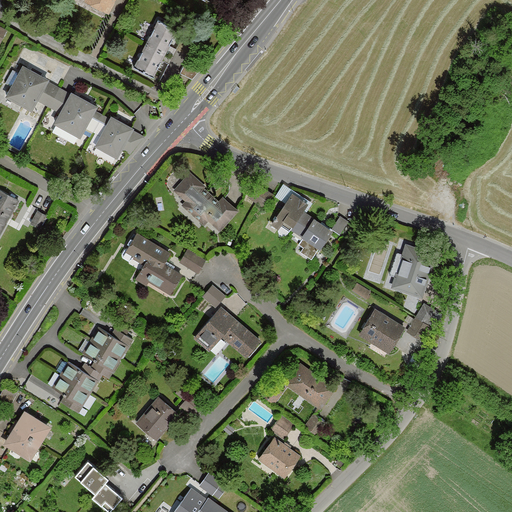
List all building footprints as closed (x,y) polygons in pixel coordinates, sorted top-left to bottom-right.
[(114,0),(83,0),(82,3),(107,15),(114,0)] [(176,30),(155,19),(131,67),(152,78),(176,30)] [(205,66),(189,58),(181,73),(194,79),(205,66)] [(129,155),(143,137),(131,130),(132,128),(109,115),(107,118),(93,110),(95,106),(69,91),(67,94),(46,82),(47,80),(20,65),(2,97),(29,112),(35,100),(57,113),(51,124),(78,138),(84,128),(97,135),(91,145),(115,158),(120,150),(129,155)] [(218,201),(187,172),(172,189),(185,202),(181,206),(203,226),(207,221),(219,232),(238,211),(222,196),(218,201)] [(270,195),(255,186),(247,198),(263,207),(270,195)] [(0,233),(18,201),(0,191),(0,233)] [(306,205),(290,194),(269,226),(277,232),(282,225),(290,231),(300,238),(295,246),(313,257),(330,232),(301,212),(306,205)] [(46,217),(36,212),(29,225),(39,230),(46,217)] [(347,223),(340,219),(332,231),(339,235),(347,223)] [(169,253),(135,233),(123,254),(143,266),(134,281),(145,288),(148,284),(168,296),(180,275),(162,265),(169,253)] [(435,255),(406,245),(391,288),(420,298),(435,255)] [(202,263),(184,252),(179,262),(197,272),(202,263)] [(223,297),(210,286),(202,296),(215,307),(223,297)] [(435,312),(423,305),(406,333),(422,343),(430,329),(427,327),(435,312)] [(255,334),(221,306),(197,334),(212,346),(223,333),(243,349),(255,334)] [(404,329),(372,310),(357,336),(388,355),(404,329)] [(78,411),(102,373),(109,377),(133,339),(116,328),(112,335),(96,325),(81,350),(95,359),(91,365),(84,361),(80,368),(67,360),(52,384),(64,392),(59,399),(78,411)] [(302,363),(287,382),(321,408),(335,389),(302,363)] [(283,391),(271,382),(263,394),(274,403),(283,391)] [(182,405),(192,413),(197,406),(203,400),(183,383),(177,391),(186,399),(182,405)] [(0,393),(0,401),(10,406),(17,391),(5,384),(0,393)] [(158,394),(133,423),(156,443),(181,414),(158,394)] [(49,426),(24,410),(4,442),(29,458),(49,426)] [(320,418),(313,414),(305,426),(317,434),(326,422),(320,418)] [(293,426),(278,417),(271,428),(285,437),(293,426)] [(228,424),(224,429),(230,434),(234,429),(228,424)] [(299,455),(275,437),(260,457),(284,475),(299,455)] [(108,477),(87,460),(75,474),(96,492),(92,496),(110,511),(122,497),(104,482),(108,477)] [(222,482),(209,472),(205,478),(200,484),(214,494),(222,482)] [(225,511),(190,488),(173,511),(225,511)]
